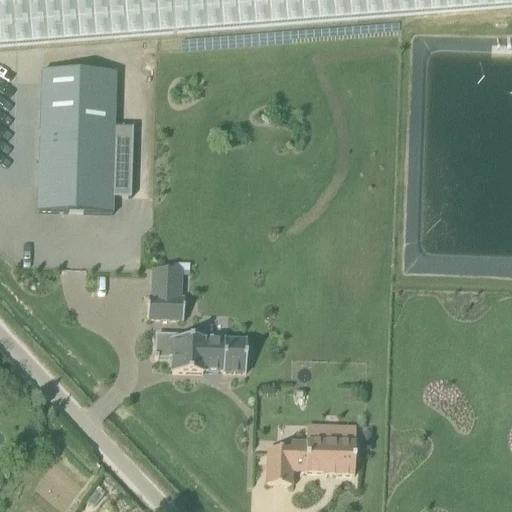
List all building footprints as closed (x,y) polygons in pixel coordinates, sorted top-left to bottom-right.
[(511,0),(0,0),(0,48),(485,11),(511,9),(511,0)] [(132,130),(114,129),(115,88),(105,88),(106,75),(43,73),(41,133),(38,214),(111,216),(112,197),(129,197),(132,130)] [(148,300),(147,322),(183,323),(184,301),(148,300)] [(202,342),(185,341),(168,341),(167,359),(167,376),(197,377),(197,373),(217,373),(217,375),(245,376),(246,344),(225,343),(225,340),(202,339),(202,342)] [(353,479),(355,447),(306,445),(306,446),(290,445),(290,453),(268,452),(266,488),(290,489),(291,474),(305,475),(305,476),(322,477),(322,478),(353,479)]
